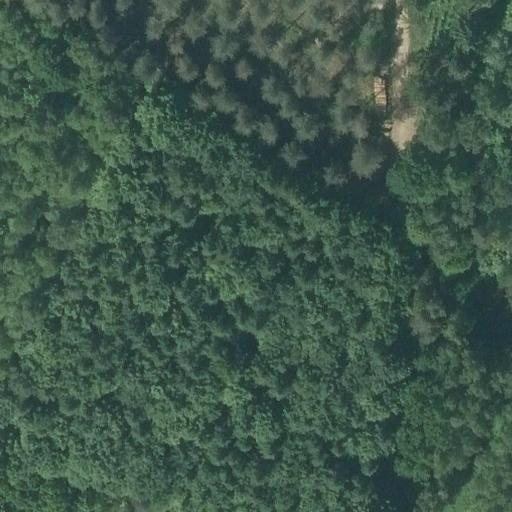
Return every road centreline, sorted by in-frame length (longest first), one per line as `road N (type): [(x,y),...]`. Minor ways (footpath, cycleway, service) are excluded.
road 1 (track): [(388,511),(418,266),(405,0)]
road 2 (track): [(110,0),(411,167)]
road 3 (track): [(0,331),(145,19)]
